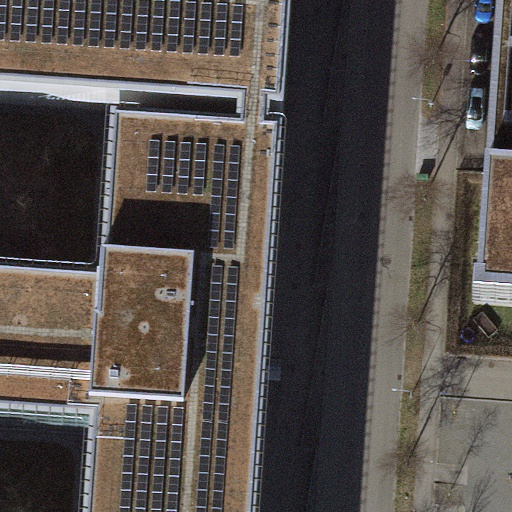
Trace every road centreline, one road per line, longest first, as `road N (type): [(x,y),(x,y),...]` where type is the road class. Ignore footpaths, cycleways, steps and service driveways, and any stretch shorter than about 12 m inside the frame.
road 1 (residential): [(368,368),(395,0)]
road 2 (residential): [(357,511),(368,368)]
road 3 (residential): [(368,368),(511,378)]
